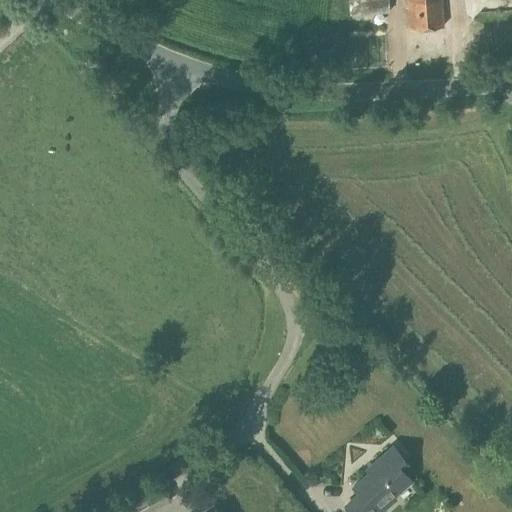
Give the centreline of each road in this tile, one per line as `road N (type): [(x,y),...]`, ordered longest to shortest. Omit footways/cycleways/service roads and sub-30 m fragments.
road 1 (unclassified): [(244,424),(287,349),(281,295),(177,165),(166,140),(171,78)]
road 2 (unclassified): [(511,85),(297,94),(171,78)]
road 3 (unclassified): [(171,78),(64,25),(33,0)]
